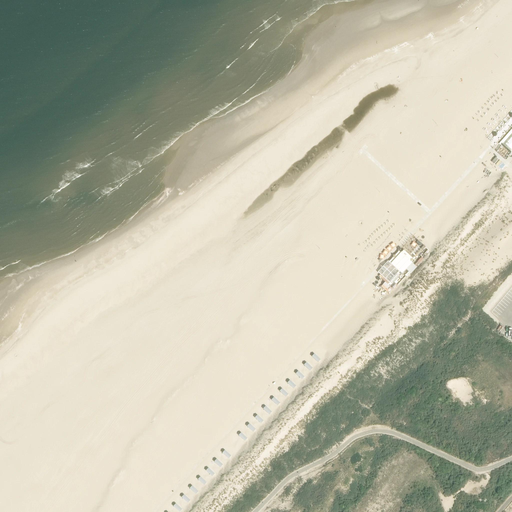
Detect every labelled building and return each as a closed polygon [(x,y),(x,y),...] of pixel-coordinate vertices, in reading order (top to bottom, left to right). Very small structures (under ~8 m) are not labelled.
[(491,188),(507,171),(494,159),(478,177),(491,188)] [(397,286),(407,274),(405,272),(408,269),(399,261),(386,275),(397,286)] [(388,296),(393,291),(386,284),(383,286),(386,288),(382,292),(388,296)] [(282,389),(279,391),(286,397),(288,394),(282,389)] [(220,467),(223,465),(217,459),(214,461),(220,467)] [(212,476),(215,474),(209,468),(206,471),(212,476)]
